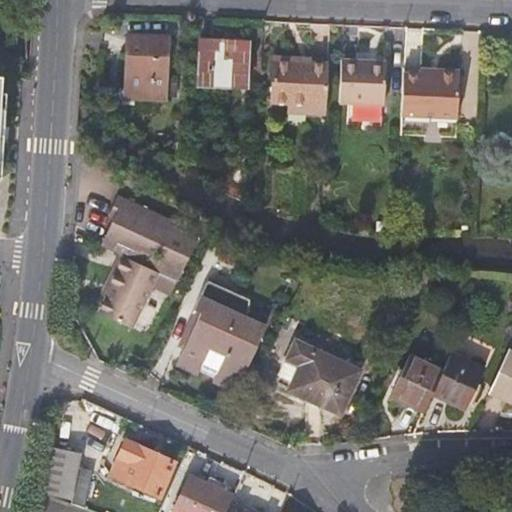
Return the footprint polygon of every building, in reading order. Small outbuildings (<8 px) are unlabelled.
[(132,99),(165,100),(167,37),(126,35),(123,89),(118,89),(118,98),(124,104),(132,104),(132,99)] [(249,47),(217,45),(218,42),(198,40),(196,83),(247,87),(249,47)] [(274,54),(271,105),(302,107),(302,116),(324,117),(327,66),(292,64),(292,55),(274,54)] [(381,108),(384,65),(340,62),(337,105),(347,106),(381,108)] [(454,117),(456,70),(434,69),(433,75),(401,73),(399,114),(453,117),(454,117)] [(346,127),(379,129),(381,108),(347,106),(346,127)] [(452,137),(453,117),(399,114),(398,134),(452,137)] [(193,233),(142,209),(143,206),(114,192),(104,213),(110,216),(97,243),(117,253),(154,270),(172,278),(172,279),(193,233)] [(154,270),(117,253),(103,282),(108,285),(96,311),(127,325),(146,285),(154,270)] [(154,270),(146,285),(164,294),(172,278),(154,270)] [(202,278),(189,305),(197,308),(209,281),(202,278)] [(192,370),(195,365),(209,371),(207,377),(235,389),(265,325),(242,313),(245,298),(209,281),(197,308),(180,342),(172,360),(192,370)] [(197,308),(189,305),(172,338),(180,342),(197,308)] [(360,370),(296,341),(279,375),(292,382),(288,390),(340,413),(360,370)] [(511,353),(507,352),(488,394),(511,405),(511,353)] [(446,357),(439,372),(408,356),(385,401),(417,417),(425,400),(457,415),(479,372),(446,357)] [(133,464),(125,481),(159,497),(175,462),(126,440),(118,457),(133,464)] [(46,445),(37,491),(72,497),(77,474),(82,453),(46,445)] [(125,481),(133,464),(118,457),(111,475),(125,481)] [(77,474),(72,497),(90,501),(95,478),(77,474)] [(189,476),(172,511),(225,511),(229,504),(233,495),(189,476)]
